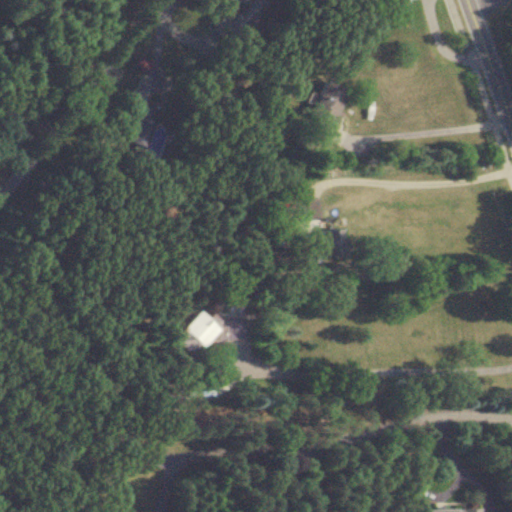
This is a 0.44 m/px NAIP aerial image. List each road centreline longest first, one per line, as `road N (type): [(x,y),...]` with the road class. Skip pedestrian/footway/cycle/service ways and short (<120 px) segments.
road 1 (residential): [(171,454),(156,511),(83,500),(119,472),(171,454),(360,436),(431,415),(511,420)]
road 2 (residential): [(153,0),(0,195)]
road 3 (tertiary): [(511,121),(470,0)]
